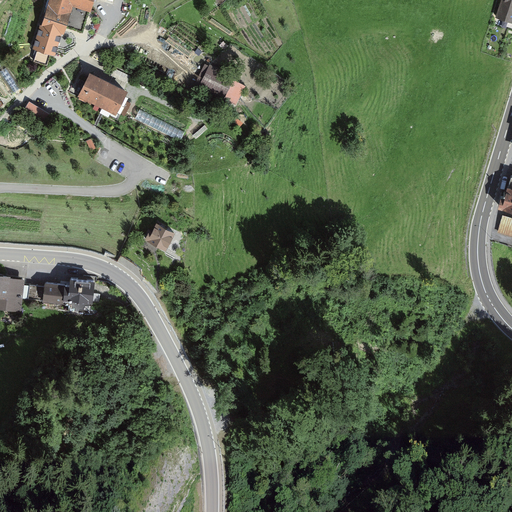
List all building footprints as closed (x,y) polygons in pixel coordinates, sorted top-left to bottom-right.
[(47,0),(43,17),(66,24),(72,5),(88,10),(91,0),(47,0)] [(511,0),(503,0),(499,16),(511,20),(511,0)] [(56,56),(66,24),(43,17),(33,49),(56,56)] [(199,85),(199,87),(236,105),(246,86),(234,80),(235,77),(210,65),(209,66),(205,64),(195,83),(199,85)] [(126,90),(87,72),(76,95),(115,113),(126,90)] [(29,102),(21,115),(42,128),(50,114),(29,102)] [(91,139),(86,141),(91,151),(96,149),(91,139)] [(511,212),(511,180),(505,201),(503,200),(500,209),(511,212)] [(149,232),(144,241),(166,252),(175,234),(157,224),(151,234),(149,232)] [(10,277),(0,275),(0,310),(21,312),(25,280),(10,279),(10,277)] [(45,282),(44,286),(43,300),(43,301),(65,303),(65,304),(70,304),(69,310),(92,312),(93,303),(95,281),(70,279),(70,286),(65,285),(65,284),(45,282)] [(29,285),(28,299),(43,300),(44,286),(29,285)]
